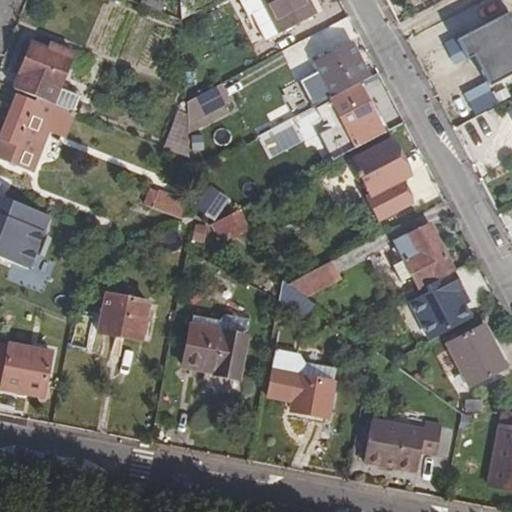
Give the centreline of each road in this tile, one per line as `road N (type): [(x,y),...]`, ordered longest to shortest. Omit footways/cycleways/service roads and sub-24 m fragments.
road 1 (unclassified): [(0,441),(374,511)]
road 2 (residential): [(511,279),(365,0)]
